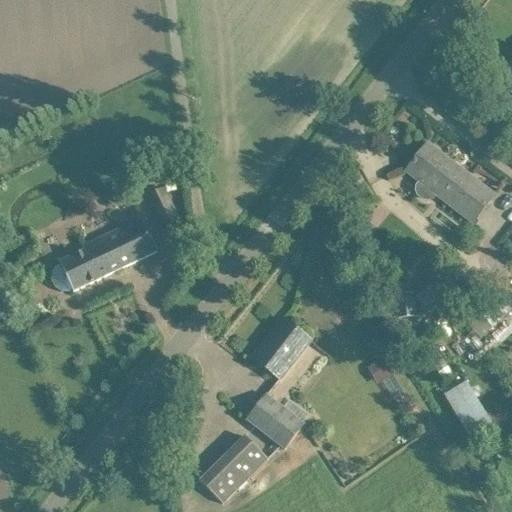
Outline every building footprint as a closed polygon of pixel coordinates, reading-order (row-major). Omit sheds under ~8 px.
[(437,197),(472,225),(494,196),(428,144),(406,173),(418,182),(417,191),(418,196),(424,200),(429,201),(434,200),(437,197)] [(176,191),(175,181),(165,183),(166,191),(167,192),(176,191)] [(165,188),(146,197),(151,208),(170,199),(167,192),(166,191),(165,188)] [(361,219),(358,225),(361,230),(367,232),(372,228),(372,222),(367,218),(361,219)] [(69,293),(73,291),(73,293),(105,278),(105,277),(157,253),(142,220),(83,249),(86,256),(56,268),(53,271),(51,275),(51,281),(54,288),(61,293),(69,293)] [(436,282),(415,298),(423,309),(444,293),(436,282)] [(481,338),(511,311),(488,287),(458,316),(481,338)] [(414,294),(394,296),(396,319),(416,317),(415,298),(414,294)] [(282,321),(285,323),(267,347),(264,345),(252,359),(280,381),(311,342),(283,320),(282,321)] [(383,359),(372,366),(383,382),(394,375),(383,359)] [(459,388),(483,434),(508,421),(483,375),(459,388)] [(247,421),(285,451),(306,426),(282,408),(267,396),(247,421)] [(199,482),(214,496),(222,505),(269,461),(245,437),(199,482)]
